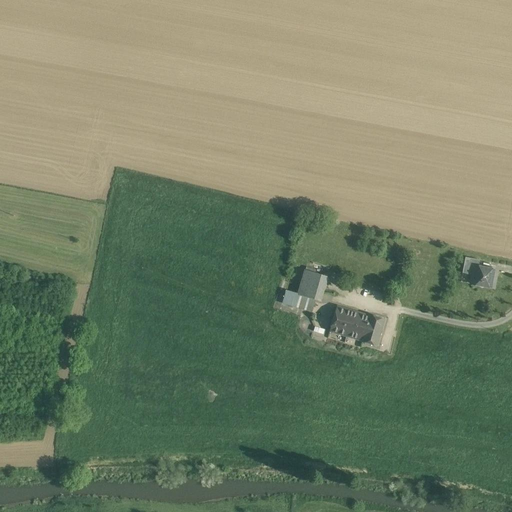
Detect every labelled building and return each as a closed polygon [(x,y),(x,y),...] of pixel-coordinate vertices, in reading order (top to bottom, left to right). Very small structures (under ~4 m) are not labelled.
[(479,261),(465,258),(462,273),(472,275),(474,267),(478,267),(479,261)] [(478,267),(474,267),(472,275),(470,284),(479,286),(482,288),(485,287),(494,289),(497,271),(478,267)] [(324,277),(306,272),(299,295),(315,300),(317,301),(324,277)] [(299,295),(285,292),(282,303),(312,312),(315,300),(299,295)] [(370,317),(338,307),(331,332),(363,341),(370,317)] [(386,320),(371,316),(363,341),(363,342),(377,347),(386,320)] [(322,339),(325,328),(314,326),(311,337),(322,339)]
